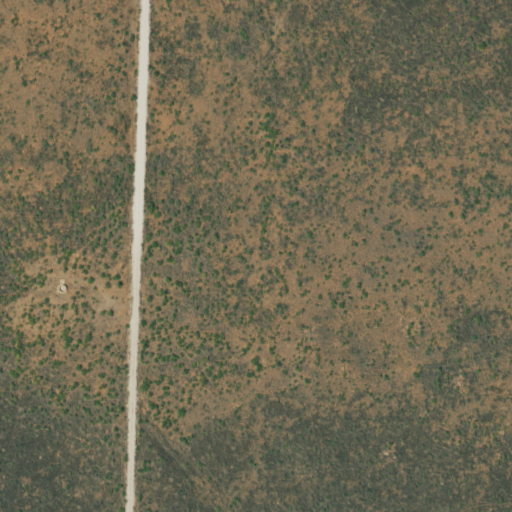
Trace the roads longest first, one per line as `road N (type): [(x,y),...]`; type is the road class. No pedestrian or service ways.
road 1 (track): [(511,505),(47,346),(0,321)]
road 2 (track): [(0,502),(47,346)]
